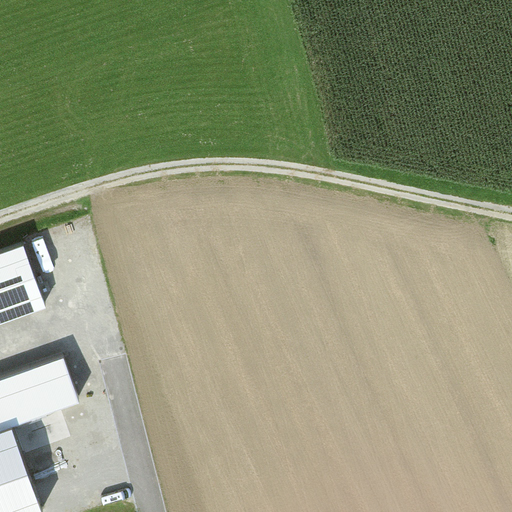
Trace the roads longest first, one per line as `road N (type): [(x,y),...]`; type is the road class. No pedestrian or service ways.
road 1 (track): [(0,221),(188,167),(317,173),(511,215)]
road 2 (residential): [(116,368),(153,511)]
